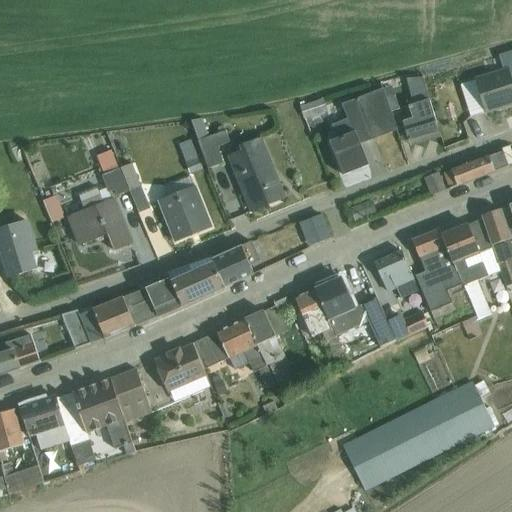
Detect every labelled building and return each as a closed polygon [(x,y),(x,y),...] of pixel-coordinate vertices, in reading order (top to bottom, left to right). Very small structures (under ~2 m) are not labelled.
[(476,81),(485,113),(486,114),(511,105),(511,80),(509,70),(475,80),(476,81)] [(409,143),(439,134),(422,78),(405,79),(412,105),(408,106),(412,118),(402,121),(409,143)] [(485,113),(476,81),(460,86),(470,117),(485,113)] [(391,87),(382,90),(390,113),(400,110),(391,87)] [(390,113),(382,90),(342,106),(348,121),(333,127),(338,140),(331,143),(344,176),(368,167),(360,145),(396,131),(390,113)] [(324,100),(300,108),(305,121),(328,113),(324,100)] [(201,122),(191,123),(209,170),(224,165),(218,148),(231,144),(227,132),(207,139),(201,122)] [(439,134),(409,143),(410,148),(441,138),(439,134)] [(241,152),(229,157),(252,213),(285,200),(260,139),(239,147),(241,152)] [(503,153),(508,167),(511,165),(511,152),(510,147),(502,150),(503,153)] [(131,192),(122,169),(119,171),(112,152),(97,158),(104,176),(102,177),(107,190),(99,193),(98,189),(79,196),(85,212),(69,218),(80,247),(108,236),(115,252),(133,245),(115,200),(112,201),(109,194),(115,192),(117,197),(131,192)] [(508,167),(503,153),(444,175),(450,191),(509,168),(508,167)] [(198,159),(186,164),(191,176),(202,171),(198,159)] [(132,165),(122,169),(131,192),(140,215),(151,210),(132,165)] [(438,174),(425,180),(432,197),(445,191),(438,174)] [(169,198),(159,202),(176,243),(211,229),(191,178),(165,188),(169,198)] [(61,189),(66,202),(77,199),(73,185),(61,189)] [(56,197),(45,202),(53,222),(64,218),(56,197)] [(371,203),(350,211),(355,222),(376,215),(371,203)] [(511,240),(511,212),(511,208),(482,219),(483,220),(502,273),(507,288),(511,286),(511,258),(506,242),(511,240)] [(322,216),(299,225),(308,248),(331,238),(322,216)] [(483,220),(443,237),(463,286),(477,321),(492,316),(478,282),(502,273),(483,220)] [(28,223),(0,231),(0,267),(4,280),(35,270),(30,255),(37,253),(28,223)] [(463,286),(443,237),(441,231),(413,242),(425,274),(416,277),(435,321),(456,312),(448,293),(463,286)] [(252,244),(212,262),(225,289),(254,276),(251,268),(261,263),(252,244)] [(402,253),(376,265),(388,294),(397,290),(401,300),(420,292),(402,253)] [(225,289),(212,262),(211,258),(192,265),(168,275),(170,280),(183,308),(225,289)] [(183,308),(170,280),(154,288),(151,282),(140,287),(142,292),(147,290),(159,318),(183,308)] [(341,280),(315,291),(336,337),(368,324),(378,347),(395,340),(386,320),(377,300),(354,310),(341,280)] [(147,290),(142,292),(94,311),(92,307),(78,312),(62,317),(76,351),(106,340),(159,319),(159,318),(147,290)] [(296,300),(288,304),(292,312),(304,337),(311,334),(314,339),(324,335),(334,358),(344,354),(336,337),(315,291),(296,300)] [(275,308),(245,321),(267,367),(269,366),(281,391),(298,383),(277,339),(288,333),(281,317),(292,312),(288,304),(286,299),(274,305),(275,308)] [(401,313),(386,320),(395,340),(397,343),(410,336),(404,321),(401,313)] [(422,313),(404,321),(410,336),(410,337),(429,330),(422,313)] [(245,321),(194,345),(205,371),(230,360),(235,371),(250,364),(255,374),(259,372),(267,389),(276,385),(267,367),(245,321)] [(0,377),(40,364),(31,335),(0,346),(0,377)] [(205,371),(194,345),(192,346),(193,347),(155,364),(169,395),(171,394),(208,378),(205,371)] [(137,371),(111,381),(126,425),(154,414),(137,371)] [(220,377),(213,380),(215,384),(214,385),(218,397),(228,394),(223,381),(222,382),(220,377)] [(208,378),(171,394),(175,403),(211,387),(208,378)] [(111,381),(73,395),(88,435),(108,428),(115,451),(124,449),(126,456),(135,453),(126,425),(111,381)] [(472,382),(343,447),(354,470),(366,493),(495,428),(499,426),(490,408),(486,410),(480,399),(490,394),(484,382),(474,387),(472,382)] [(88,435),(73,395),(56,400),(56,398),(27,407),(28,409),(21,411),(30,439),(37,437),(42,452),(71,443),(79,468),(96,462),(88,435)] [(15,411),(0,415),(0,460),(1,464),(8,462),(5,452),(26,446),(15,411)] [(12,464),(2,467),(10,496),(45,483),(39,466),(15,475),(12,464)]
